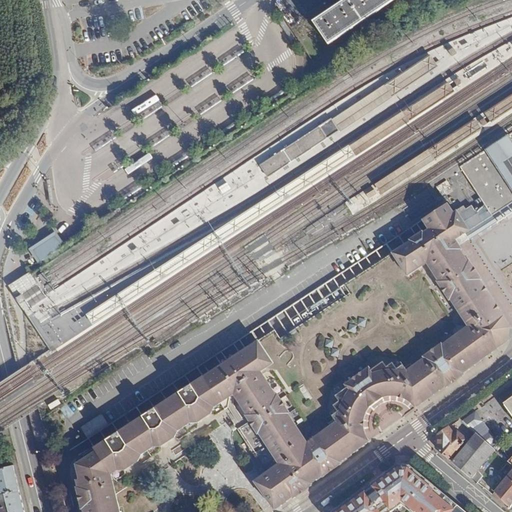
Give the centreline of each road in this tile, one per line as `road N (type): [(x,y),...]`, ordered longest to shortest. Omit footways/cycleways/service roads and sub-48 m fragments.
road 1 (primary): [(0,250),(64,136),(126,81)]
road 2 (primary): [(42,511),(0,351)]
road 3 (primary): [(126,81),(249,0)]
road 4 (tertiary): [(405,437),(511,359)]
